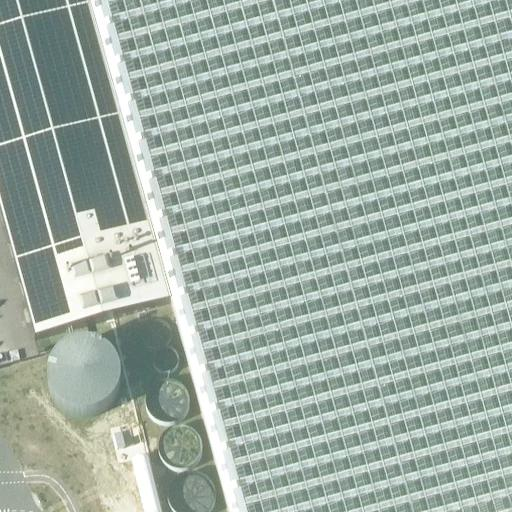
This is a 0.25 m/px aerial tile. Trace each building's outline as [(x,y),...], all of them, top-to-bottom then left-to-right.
[(511,511),(511,0),(0,0),(0,217),(34,342),(170,305),(226,511),(511,511)] [(157,321),(151,322),(146,325),(142,329),(141,335),(141,341),(144,346),(149,349),(155,351),(160,350),(165,347),(168,342),(170,337),(169,331),(166,326),(162,323),(157,321)] [(119,386),(120,383),(119,379),(119,375),(118,372),(117,368),(115,365),(113,362),(111,359),(109,357),(106,354),(103,352),(100,350),(97,349),(94,347),(90,347),(87,346),(83,346),(79,346),(76,347),(72,347),(69,349),(66,350),(62,352),(60,354),(57,357),(55,359),(52,362),(51,365),(49,368),(48,372),(47,375),(46,379),(46,383),(46,386),(47,390),(48,393),(49,397),(51,400),(52,403),(55,406),(57,408),(60,411),(62,413),(66,415),(69,416),(72,418),(76,419),(79,419),(83,419),(86,419),(90,419),(94,418),(97,416),(100,415),(103,413),(106,411),(109,409),(111,406),(113,403),(115,400),(117,397),(118,393),(119,390),(119,386)] [(167,351),(161,351),(157,353),(154,357),(152,362),(152,366),(154,371),(158,374),(163,376),(167,376),(172,373),(176,369),(177,363),(176,358),(172,353),(167,351)] [(187,408),(187,405),(187,403),(187,401),(186,399),(186,397),(185,395),(184,394),(182,392),(181,390),(180,389),(178,388),(176,387),(174,386),(172,385),(170,385),(166,384),(164,384),(162,385),(160,385),(158,386),(156,387),(154,388),(153,389),(151,390),(150,392),(149,394),(147,395),(147,397),(146,399),(145,401),(145,403),(145,405),(145,408),(145,410),(146,412),(147,414),(147,415),(149,417),(150,419),(151,420),(153,422),(154,423),(156,424),(158,425),(160,426),(162,426),(166,427),(168,427),(170,426),(172,426),(174,425),(176,424),(178,423),(180,422),(181,420),(182,419),(184,417),(185,415),(186,414),(186,412),(187,410),(187,408)] [(200,453),(200,451),(200,449),(199,447),(199,445),(198,443),(197,441),(196,440),(195,438),(193,436),(192,435),(190,434),(187,432),(185,431),(183,431),(181,430),(179,430),(176,430),(174,431),(172,431),(170,432),(169,433),(167,434),(165,435),(164,436),(162,438),(161,440),(160,441),(159,443),(158,445),(158,447),(157,449),(157,451),(157,453),(158,456),(158,458),(159,459),(160,461),(161,463),(162,465),(164,466),(165,468),(167,469),(169,470),(170,471),(172,472),(174,472),(176,472),(179,473),(181,472),(183,472),(185,472),(187,471),(188,470),(190,469),(192,468),(193,466),(195,465),(196,463),(197,461),(198,460),(199,458),(199,456),(200,453)] [(213,501),(213,499),(213,497),(213,495),(212,492),(211,490),(210,488),(209,486),(208,484),(206,483),(205,481),(203,480),(201,479),(199,478),(197,477),(195,476),(192,476),(190,476),(188,476),(185,476),(183,477),(181,478),(179,479),(177,480),(175,481),(174,483),(172,484),(171,486),(170,488),(169,490),(168,492),(167,495),(167,497),(167,499),(167,501),(167,504),(168,506),(169,508),(170,510),(170,511),(209,511),(210,510),(211,508),(212,506),(213,504),(213,501)]
